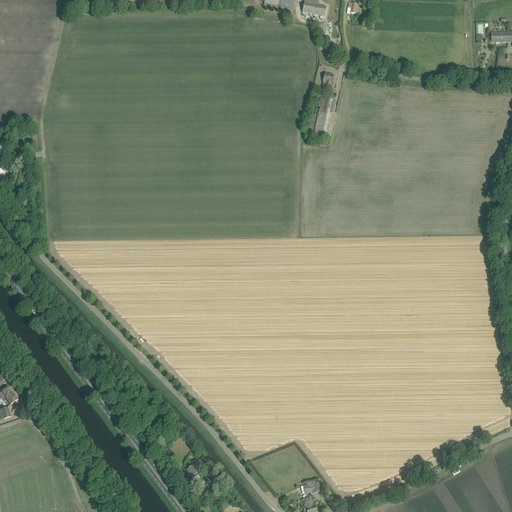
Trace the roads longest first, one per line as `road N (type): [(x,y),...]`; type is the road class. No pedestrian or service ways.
road 1 (unclassified): [(277,511),(185,401),(43,258),(29,154),(12,130),(0,131)]
road 2 (primary): [(184,511),(0,263)]
road 3 (tertiary): [(511,364),(496,256),(511,159)]
road 4 (unclassified): [(342,511),(511,435)]
road 5 (unclassified): [(511,85),(345,63)]
road 6 (track): [(16,392),(129,511)]
road 7 (track): [(0,345),(75,454)]
